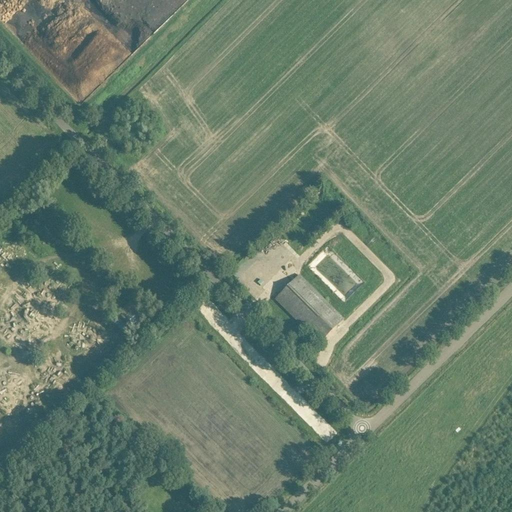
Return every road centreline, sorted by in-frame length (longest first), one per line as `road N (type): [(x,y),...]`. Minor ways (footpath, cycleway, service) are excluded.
road 1 (unclassified): [(0,62),(363,434)]
road 2 (unclassified): [(363,434),(511,290)]
